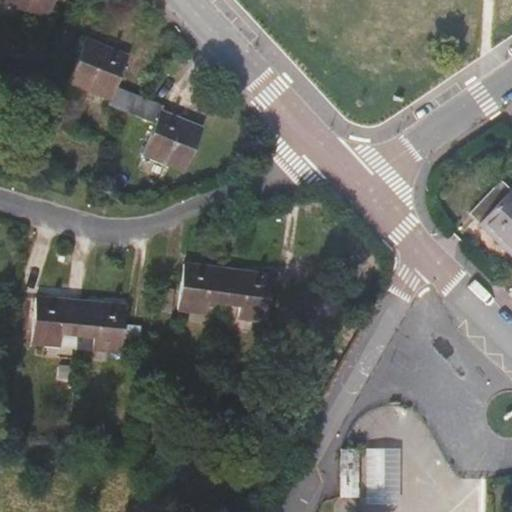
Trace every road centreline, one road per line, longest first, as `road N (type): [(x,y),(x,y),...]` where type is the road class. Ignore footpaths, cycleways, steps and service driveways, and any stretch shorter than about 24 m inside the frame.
road 1 (residential): [(0,196),(104,226),(142,226),(268,172),(312,133)]
road 2 (residential): [(277,511),(425,253)]
road 3 (residential): [(511,80),(358,184)]
road 4 (residential): [(312,133),(190,0)]
